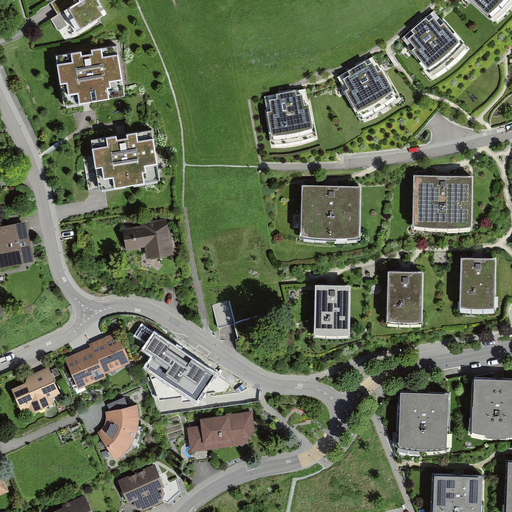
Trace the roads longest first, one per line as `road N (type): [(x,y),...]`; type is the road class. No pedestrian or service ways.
road 1 (residential): [(89,313),(150,310),(252,377),(321,391),(344,408)]
road 2 (residential): [(511,134),(360,163),(264,166)]
road 3 (residential): [(89,313),(62,282),(30,162),(0,98)]
road 4 (residential): [(344,408),(316,453),(234,479),(185,511)]
road 5 (residential): [(511,348),(396,370),(344,408)]
